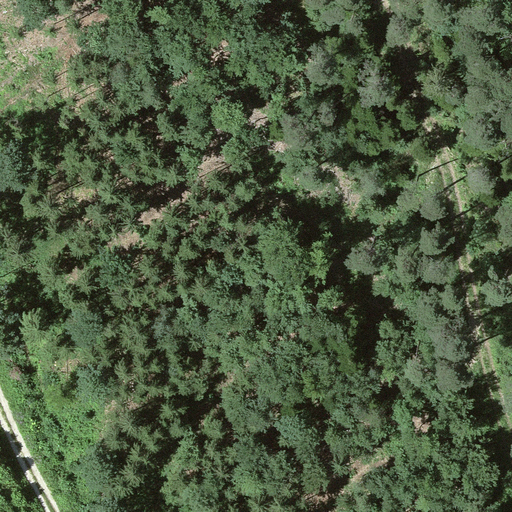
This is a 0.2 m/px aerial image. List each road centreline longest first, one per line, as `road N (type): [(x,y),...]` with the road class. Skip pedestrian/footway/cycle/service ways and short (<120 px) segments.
road 1 (track): [(511,449),(441,155),(391,0)]
road 2 (track): [(0,389),(59,511)]
